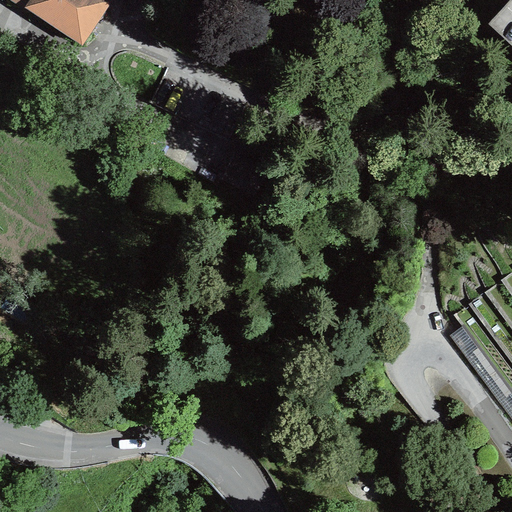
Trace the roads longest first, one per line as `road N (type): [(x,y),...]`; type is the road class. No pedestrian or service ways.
road 1 (unknown): [(322,126),(406,118),(427,130),(436,153),(431,352)]
road 2 (unclassified): [(511,456),(443,358),(421,351),(408,360),(412,388),(489,511)]
road 3 (tertiary): [(260,511),(221,458),(186,439),(72,452),(0,439)]
road 4 (unknown): [(83,71),(133,46),(322,126)]
road 5 (unknown): [(185,150),(253,155),(305,141),(322,126)]
